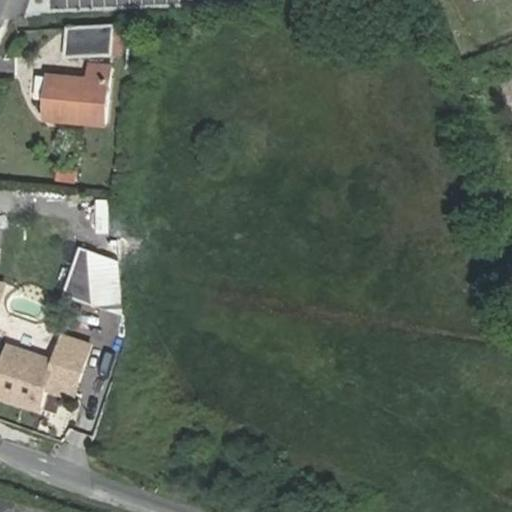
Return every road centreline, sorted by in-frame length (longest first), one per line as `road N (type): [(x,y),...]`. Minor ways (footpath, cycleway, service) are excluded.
road 1 (unclassified): [(20,456),(179,511)]
road 2 (unclassified): [(0,10),(155,0)]
